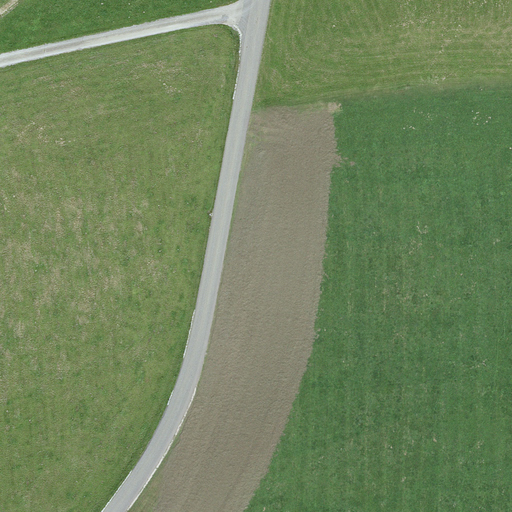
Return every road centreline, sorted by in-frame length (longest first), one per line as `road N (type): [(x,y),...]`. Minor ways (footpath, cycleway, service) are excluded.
road 1 (unclassified): [(114,511),(160,446),(189,379),(261,0)]
road 2 (track): [(0,63),(259,10)]
